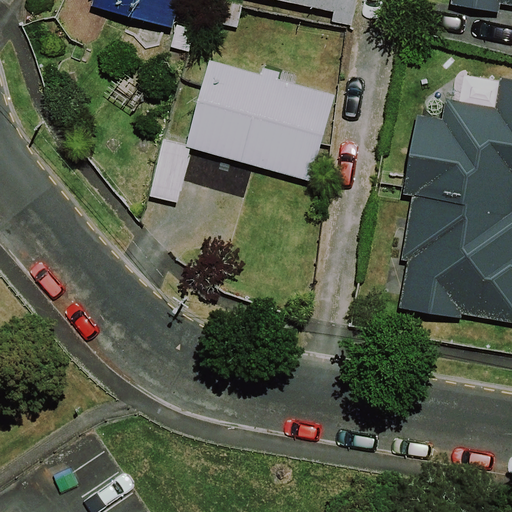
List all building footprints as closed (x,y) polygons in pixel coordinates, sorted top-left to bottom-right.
[(89,0),(87,10),(168,31),(176,0),(89,0)] [(353,0),(259,0),(350,19),(353,0)] [(511,0),(450,0),(449,7),(493,14),(494,8),(511,10),(511,0)] [(330,98),(208,64),(184,149),(306,183),(330,98)] [(407,194),(394,313),(511,325),(511,207),(511,200),(511,95),(495,94),(493,108),(443,102),(441,122),(408,119),(399,193),(407,194)] [(190,153),(161,144),(143,199),(171,209),(190,153)]
